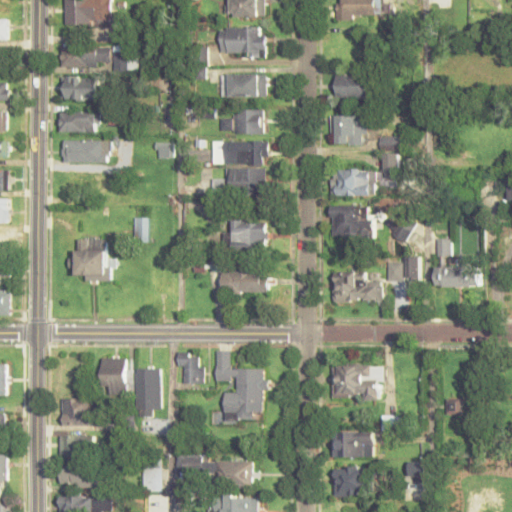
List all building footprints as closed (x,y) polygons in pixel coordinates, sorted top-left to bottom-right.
[(0,0),(0,12),(8,12),(7,0),(0,0)] [(66,0),(66,26),(114,26),(114,0),(66,0)] [(339,0),(340,17),(382,17),(382,0),(339,0)] [(0,39),(9,40),(9,18),(0,18),(0,39)] [(267,26),(221,27),(222,55),(268,54),(267,26)] [(62,65),(113,66),(113,70),(139,70),(139,45),(62,45),(62,65)] [(223,74),(223,96),(268,96),(268,74),(223,74)] [(374,97),(374,74),(338,74),(338,97),(374,97)] [(106,98),(106,77),(63,77),(63,98),(106,98)] [(11,81),(0,81),(0,98),(11,99),(11,81)] [(266,109),(236,109),(236,133),(266,133),(266,109)] [(0,130),(8,130),(8,111),(0,110),(0,130)] [(61,131),(100,131),(100,111),(61,111),(61,131)] [(377,114),(337,114),(337,143),(377,143),(377,114)] [(407,150),(407,136),(385,136),(385,171),(401,171),(401,150),(407,150)] [(0,156),(9,157),(9,140),(0,139),(0,156)] [(65,162),(111,162),(111,140),(65,140),(65,162)] [(174,157),(174,141),(156,141),(156,157),(174,157)] [(271,141),(224,141),(224,146),(216,146),(216,163),(271,163),(271,141)] [(269,168),(231,168),(231,190),(269,190),(269,168)] [(0,189),(11,190),(11,169),(0,169),(0,189)] [(335,169),(335,194),(370,194),(370,169),(335,169)] [(0,221),(11,221),(11,198),(0,198),(0,221)] [(363,236),(363,205),(335,205),(335,236),(363,236)] [(136,237),(149,237),(149,217),(136,217),(136,237)] [(269,219),(233,219),(233,233),(228,233),(228,242),(233,242),(233,249),(270,249),(269,219)] [(407,240),(414,227),(404,222),(398,235),(407,240)] [(0,254),(11,254),(11,233),(0,233),(0,254)] [(117,280),(117,258),(109,258),(109,239),(79,239),(79,280),(117,280)] [(423,256),(407,256),(407,261),(390,261),(390,280),(423,280),(423,256)] [(0,258),(0,284),(11,285),(11,258),(0,258)] [(438,286),(484,286),(484,265),(438,265),(438,286)] [(268,292),(268,269),(223,269),(223,292),(268,292)] [(369,271),(335,271),(335,301),(385,301),(385,281),(369,281),(369,271)] [(0,314),(12,315),(12,292),(0,291),(0,314)] [(226,419),(255,419),(255,411),(266,411),(267,368),(232,367),(232,350),(218,350),(217,380),(239,381),(238,392),(227,392),(226,419)] [(203,352),(179,352),(179,371),(185,371),(185,382),(203,382),(203,352)] [(104,357),(104,393),(129,393),(129,357),(104,357)] [(9,363),(0,362),(0,394),(9,394),(9,363)] [(384,364),(335,364),(335,398),(384,398),(384,364)] [(163,368),(138,368),(138,409),(163,409),(163,368)] [(97,398),(64,398),(64,425),(97,425),(97,398)] [(458,413),(460,401),(450,399),(447,410),(458,413)] [(0,412),(0,436),(8,437),(8,412),(0,412)] [(63,457),(96,457),(96,436),(63,436),(63,457)] [(0,479),(10,479),(10,453),(0,453),(0,479)] [(179,458),(179,473),(222,474),(222,488),(256,488),(257,458),(179,458)] [(146,490),(163,490),(163,462),(146,462),(146,490)] [(63,486),(105,486),(105,466),(63,466),(63,486)] [(338,466),(338,496),(368,496),(368,466),(338,466)] [(211,511),(262,511),(263,495),(222,495),(222,506),(212,506),(211,511)] [(104,511),(105,496),(63,496),(62,511),(104,511)]
